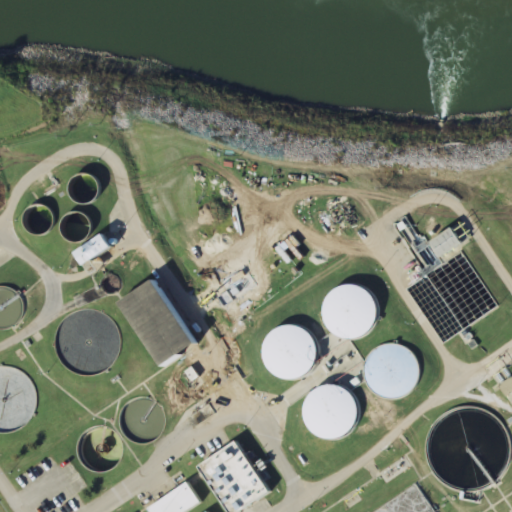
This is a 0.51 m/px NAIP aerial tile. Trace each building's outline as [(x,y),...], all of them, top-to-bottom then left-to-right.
[(102,194),(88,171),(69,183),(84,206),(102,194)] [(89,234),(79,213),(63,220),(74,241),(89,234)] [(442,259),(463,244),(453,228),(431,243),(442,259)] [(113,250),(106,235),(76,251),(83,265),(113,250)] [(122,302),(162,368),(197,346),(157,280),(122,302)] [(334,335),(370,335),(369,287),(333,288),(334,335)] [(313,374),(309,326),(272,329),(275,377),(313,374)] [(379,341),(368,389),(405,399),(417,350),(379,341)] [(510,402),(511,400),(511,378),(500,387),(510,402)] [(343,386),(309,397),(324,442),(358,431),(343,386)] [(418,466),(482,505),(511,453),(511,436),(455,403),(418,466)] [(201,464),(227,511),(238,511),(269,495),(240,442),(201,464)] [(148,510),(149,511),(188,511),(201,504),(188,483),(148,510)]
